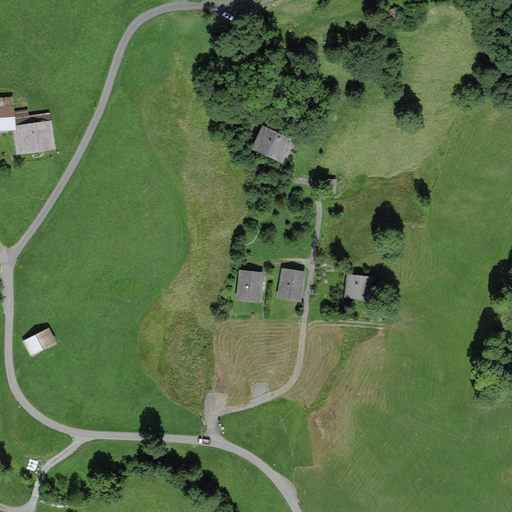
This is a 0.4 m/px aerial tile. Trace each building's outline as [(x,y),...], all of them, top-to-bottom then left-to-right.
[(13,114),(17,113),(25,112),(24,106),(11,108),(9,94),(0,94),(0,119),(11,118),(11,114),(13,114)] [(43,110),(25,112),(17,113),(13,114),(16,137),(14,137),(15,146),(50,140),(47,119),(44,119),(43,110)] [(265,130),(257,146),(280,157),(288,141),(265,130)] [(323,176),(322,187),(333,188),(334,177),(323,176)] [(281,291),(298,294),(301,270),(284,268),(281,291)] [(239,292),(256,294),(259,271),(242,269),(239,292)] [(351,274),(349,291),(370,293),(372,276),(351,274)] [(53,337),(47,326),(24,338),(29,349),(53,337)]
